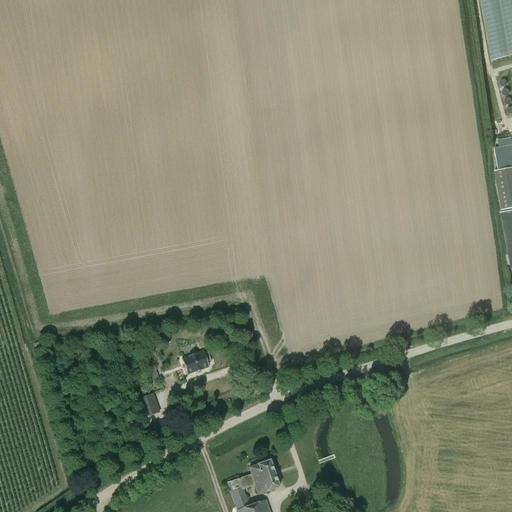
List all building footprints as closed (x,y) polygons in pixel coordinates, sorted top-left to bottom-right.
[(511,0),(479,0),(491,58),(511,53),(511,0)] [(509,147),(511,146),(511,139),(505,140),(504,141),(500,141),(501,149),(505,148),(509,147)] [(495,150),(498,170),(511,167),(511,146),(509,147),(505,148),(501,149),(495,150)] [(511,208),(511,167),(498,170),(494,171),(502,210),(511,208)] [(511,209),(500,212),(511,269),(511,268),(511,209)] [(188,356),(181,358),(187,374),(194,372),(202,370),(202,369),(209,367),(208,364),(211,362),(208,353),(204,354),(203,351),(196,353),(188,356)] [(153,381),(158,379),(154,368),(149,369),(153,381)] [(153,393),(137,398),(144,418),(159,413),(153,393)] [(269,511),(266,500),(248,506),(243,490),(255,486),(258,495),(279,487),(269,460),(249,468),(251,474),(227,483),(236,510),(236,511),(269,511)]
